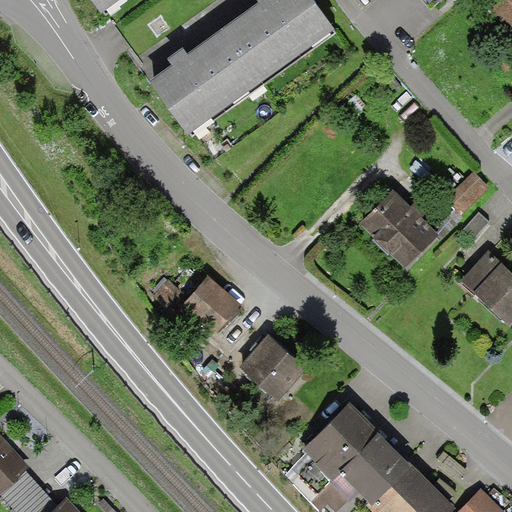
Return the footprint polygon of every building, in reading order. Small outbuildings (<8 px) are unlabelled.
[(121,0),(95,0),(104,12),(121,0)] [(335,32),(312,0),(271,0),(185,61),(152,84),(188,135),(335,32)] [(443,0),(422,0),(432,10),(443,0)] [(511,0),(496,0),(486,8),(511,40),(511,0)] [(162,19),(152,25),(158,34),(168,28),(162,19)] [(475,172),(446,200),(460,215),(490,187),(475,172)] [(415,212),(394,192),(362,225),(406,267),(438,233),(415,212)] [(480,212),(462,232),(471,240),(489,221),(480,212)] [(511,271),(490,253),(463,284),(511,327),(511,326),(511,271)] [(241,307),(208,278),(181,309),(214,338),(241,307)] [(308,372),(269,335),(258,346),(239,367),(278,404),(308,372)] [(370,507),(412,467),(394,448),(364,418),(351,405),(282,473),(320,511),(322,511),(329,506),(334,511),(347,511),(362,498),(370,507)] [(30,467),(0,435),(0,495),(1,495),(26,471),(30,467)] [(375,511),(453,511),(456,509),(437,491),(412,467),(370,507),(375,511)] [(26,471),(1,495),(16,511),(51,511),(58,506),(26,471)] [(501,511),(482,492),(461,511),(501,511)] [(83,511),(68,496),(58,506),(51,511),(83,511)]
